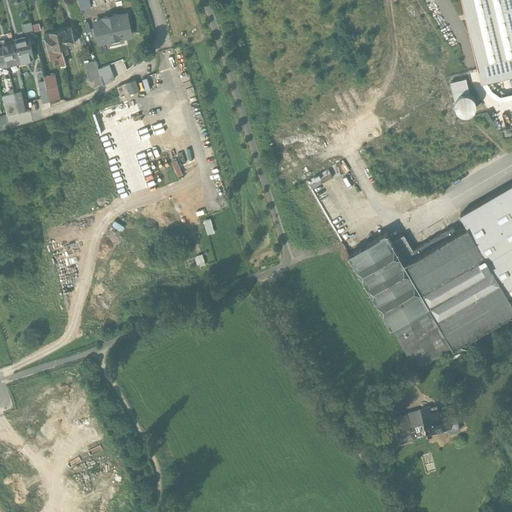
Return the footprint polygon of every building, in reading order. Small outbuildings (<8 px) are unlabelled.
[(89,0),(77,0),(80,11),(91,8),(89,0)] [(511,0),(463,0),(482,81),(511,74),(511,0)] [(119,14),(101,18),(101,19),(93,22),(98,44),(107,42),(108,46),(124,43),(124,39),(133,37),(127,13),(119,15),(119,14)] [(33,31),(31,22),(22,24),(24,33),(33,31)] [(70,28),(64,29),(64,28),(57,30),(62,48),(66,46),(74,44),(70,28)] [(57,30),(49,32),(50,32),(44,34),(46,40),(42,40),(44,49),(47,49),(48,51),(62,48),(57,30)] [(26,39),(13,41),(18,64),(19,67),(34,63),(34,60),(35,60),(32,45),(27,46),(26,39)] [(13,41),(1,44),(7,66),(18,64),(13,41)] [(62,48),(48,51),(50,60),(59,58),(60,66),(65,65),(63,55),(62,48)] [(89,82),(100,78),(98,70),(95,62),(84,65),(89,82)] [(109,65),(98,70),(100,78),(103,87),(114,80),(109,65)] [(481,108),(477,91),(471,92),(467,72),(451,75),(460,113),(481,108)] [(136,80),(126,83),(130,94),(139,91),(136,80)] [(57,86),(45,89),(47,96),(49,103),(60,101),(57,86)] [(20,92),(13,93),(13,94),(18,114),(25,112),(20,92)] [(13,94),(2,97),(7,117),(18,114),(13,94)] [(312,189),(325,183),(321,174),(308,180),(312,189)] [(511,185),(460,216),(467,227),(468,227),(511,302),(511,185)] [(467,227),(434,247),(431,243),(401,261),(453,349),(466,342),(468,345),(480,339),(477,335),(511,314),(511,302),(468,227),(467,227)] [(416,372),(453,349),(401,261),(385,235),(348,257),(416,372)] [(453,407),(431,414),(430,409),(421,411),(424,423),(426,430),(425,431),(427,436),(428,435),(447,429),(448,434),(459,431),(453,407)] [(421,411),(409,415),(412,426),(424,423),(421,411)]
